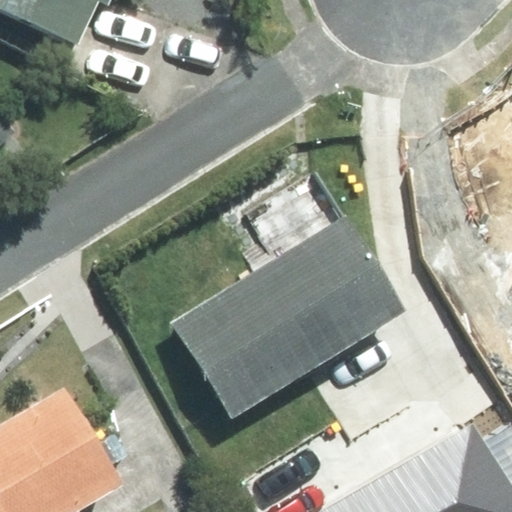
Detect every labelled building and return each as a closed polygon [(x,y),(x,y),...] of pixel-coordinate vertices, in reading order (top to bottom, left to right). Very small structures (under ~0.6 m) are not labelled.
[(107,0),(0,0),(0,16),(72,50),(93,5),(103,10),(107,0)] [(0,143),(9,135),(0,125),(0,143)] [(511,204),(451,265),(511,326),(511,204)] [(223,423),(397,317),(337,220),(163,326),(223,423)] [(0,511),(75,511),(113,490),(55,392),(0,424),(0,511)] [(413,420),(365,449),(396,498),(443,468),(413,420)] [(285,511),(363,511),(387,498),(343,426),(263,475),(285,511)]
